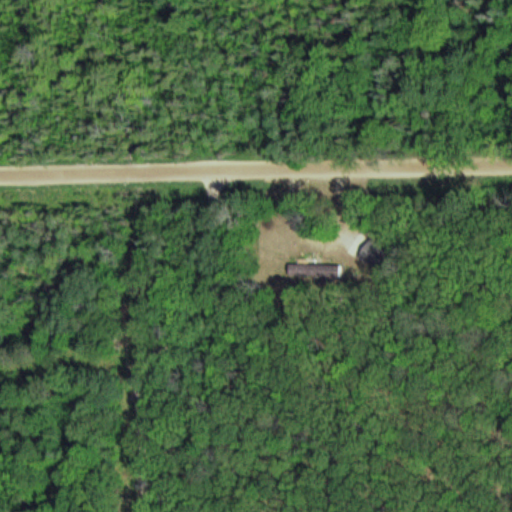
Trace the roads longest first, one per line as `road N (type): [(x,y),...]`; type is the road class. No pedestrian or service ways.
road 1 (residential): [(0,174),(511,163)]
road 2 (residential): [(146,511),(145,364),(216,321),(215,170)]
